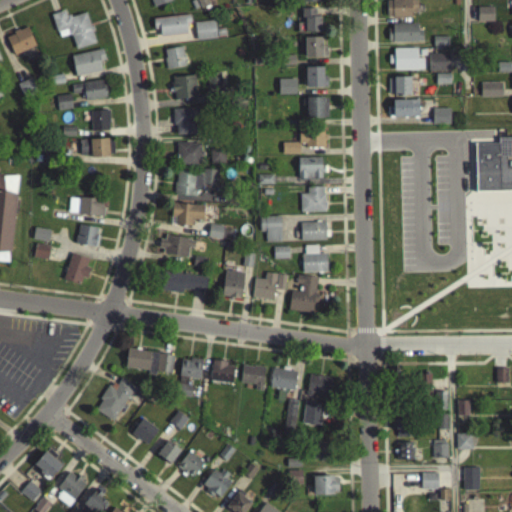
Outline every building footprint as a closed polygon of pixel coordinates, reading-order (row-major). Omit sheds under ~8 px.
[(148,0),(152,11),(172,5),(169,0),(148,0)] [(384,5),(390,5),(390,3),(409,3),(409,5),(415,5),(415,17),(409,18),(409,23),(390,23),(390,21),(384,22),(384,5)] [(314,12),(300,13),(300,27),(296,27),(296,37),(320,37),(319,20),(314,20),(314,12)] [(475,27),(475,20),(475,12),(492,12),(492,27),(475,27)] [(50,19),(55,36),(67,32),(73,54),(94,48),(85,16),(65,22),(63,15),(50,19)] [(159,41),(185,38),(184,28),(190,28),(188,18),(151,23),(153,34),(158,34),(159,41)] [(193,27),(195,45),(215,43),(213,24),(193,27)] [(386,45),(386,34),(390,34),(390,28),(415,28),(415,35),(421,35),(421,46),(416,46),(416,47),(390,47),(390,45),(386,45)] [(34,51),(27,32),(4,40),(12,59),(34,51)] [(431,51),(431,47),(431,41),(447,41),(447,51),(433,51),(431,51)] [(303,62),(326,62),(326,51),(321,51),(321,42),(303,42),(303,62)] [(162,54),(166,74),(185,70),(180,50),(162,54)] [(98,66),(104,64),(101,52),(69,61),(74,81),(101,74),(98,66)] [(386,60),(387,69),(392,69),(392,75),(407,75),(415,75),(415,74),(422,74),(422,63),(415,63),(415,54),(415,53),(391,53),(392,60),(386,60)] [(427,76),(427,59),(433,59),(447,59),(447,68),(447,76),(444,76),(427,76)] [(294,69),(293,60),(280,60),(281,70),(294,69)] [(495,76),(495,67),(508,67),(508,74),(508,76),(495,76)] [(304,72),(304,92),(324,92),(324,72),(304,72)] [(434,89),(434,78),(444,78),(448,78),(448,89),(434,89)] [(170,81),(170,96),(172,96),(173,104),(187,104),(187,108),(195,108),(195,80),(170,81)] [(387,99),(386,83),(392,83),(392,82),(407,81),(408,81),(408,100),(391,100),(391,99),(387,99)] [(20,99),(35,95),(31,83),(16,87),(20,99)] [(276,99),(294,99),(294,84),(276,83),(276,99)] [(71,88),(72,97),(82,97),(83,104),(105,102),(103,85),(71,88)] [(478,102),(478,101),(478,87),(499,87),(499,98),(499,101),(478,102)] [(71,113),(69,98),(54,100),(56,115),(71,113)] [(305,123),(327,122),(326,102),(305,102),(305,123)] [(387,121),(416,121),(416,104),(412,104),(391,105),(391,111),(385,111),(385,120),(387,120),(387,121)] [(173,139),(199,139),(198,112),(172,113),(173,139)] [(430,129),(430,124),(430,113),(448,113),(448,121),(448,129),(430,129)] [(88,115),(89,135),(108,134),(107,114),(88,115)] [(296,136),(322,135),(322,139),(324,139),(325,145),(322,145),(322,152),(304,152),(304,149),(297,149),(296,136)] [(496,142),(496,148),(474,148),(472,148),(472,150),(473,150),(473,155),(473,164),(472,164),(472,166),(473,166),(473,172),(473,180),(473,182),(474,182),(474,196),(473,196),(473,197),(475,197),(482,197),(489,197),(491,197),(491,196),(498,196),(505,196),(505,197),(507,197),(507,196),(511,196),(511,142),(504,142),(497,142),(496,142)] [(112,160),(111,143),(78,144),(79,161),(112,160)] [(200,169),(200,147),(175,147),(175,169),(200,169)] [(280,159),(297,159),(297,147),(280,147),(280,159)] [(223,151),(208,152),(209,167),(223,167),(223,151)] [(297,183),(323,182),(323,169),(320,169),(320,161),(296,162),(297,183)] [(174,174),(173,200),(194,201),(195,193),(215,194),(216,176),(174,174)] [(0,267),(7,268),(17,179),(1,180),(1,178),(0,178),(0,267)] [(271,189),(271,180),(256,180),(256,189),(271,189)] [(324,216),(323,191),(305,191),(305,198),(298,198),(298,216),(324,216)] [(66,218),(101,220),(102,204),(67,202),(66,218)] [(211,225),(211,210),(170,208),(169,229),(190,230),(191,224),(211,225)] [(264,247),(279,246),(278,220),(258,221),(258,236),(264,236),(264,247)] [(324,226),(299,227),(299,245),(324,245),(324,226)] [(220,244),(222,231),(208,228),(206,242),(220,244)] [(73,248),(93,252),(97,233),(77,229),(73,248)] [(46,246),(49,234),(33,231),(30,243),(46,246)] [(158,259),(188,262),(190,243),(160,241),(158,259)] [(32,262),(47,263),(48,250),(33,248),(32,262)] [(301,276),(325,276),(325,258),(316,258),(316,250),(301,250),(301,276)] [(287,263),(287,251),(271,251),(272,263),(287,263)] [(69,258),(60,284),(77,289),(79,282),(84,283),(88,272),(83,271),(86,263),(69,258)] [(204,297),(206,281),(161,276),(159,295),(181,297),(181,294),(204,297)] [(242,277),(222,276),(220,301),(240,303),(242,277)] [(284,279),(263,277),(262,284),(252,283),(250,302),(271,304),(272,293),(283,294),(284,279)] [(311,317),(315,282),(295,279),(294,289),(298,290),(297,296),(289,295),(287,314),(311,317)] [(123,372),(146,375),(145,379),(153,380),(154,376),(169,378),(172,360),(126,354),(123,372)] [(198,383),(200,364),(179,362),(177,381),(198,383)] [(210,365),(208,385),(229,388),(231,371),(224,371),(225,367),(210,365)] [(238,387),(253,389),(253,395),(260,396),(263,371),(251,370),(251,372),(240,370),(238,387)] [(268,392),(292,395),(295,376),(271,372),(268,392)] [(494,388),(506,388),(507,373),(494,373),(494,388)] [(429,378),(414,379),(415,401),(430,400),(429,378)] [(332,382),(307,379),(305,397),(329,401),(332,382)] [(133,391),(111,425),(94,414),(100,405),(97,403),(106,389),(108,391),(111,387),(115,389),(119,382),(133,391)] [(174,400),(188,402),(190,390),(176,388),(174,400)] [(297,405),(286,403),(281,439),(291,441),(297,405)] [(468,405),(455,406),(455,420),(468,420),(468,405)] [(301,429),(319,430),(321,407),(303,406),(301,429)] [(185,423),(175,416),(167,427),(178,434),(185,423)] [(446,419),(437,420),(437,435),(447,434),(446,419)] [(156,434),(140,423),(129,438),(145,449),(156,434)] [(410,442),(410,424),(395,424),(394,441),(410,442)] [(455,454),(471,455),(471,439),(455,439),(455,454)] [(169,469),(179,454),(165,445),(155,459),(169,469)] [(446,463),(446,445),(431,445),(431,464),(446,463)] [(305,464),(327,465),(328,447),(306,447),(305,464)] [(412,447),(397,448),(398,465),(412,465),(412,447)] [(62,468),(46,453),(31,470),(47,484),(62,468)] [(202,467),(186,455),(175,471),(191,482),(202,467)] [(285,471),(299,471),(299,462),(284,463),(285,471)] [(213,471),(201,490),(217,501),(230,483),(213,471)] [(461,494),(477,495),(478,473),(462,472),(461,494)] [(300,475),(286,475),(286,488),(300,489),(300,475)] [(52,500),(68,511),(84,487),(68,476),(52,500)] [(436,478),(420,478),(420,494),(436,494),(436,478)] [(311,481),(311,499),(337,499),(336,481),(311,481)] [(29,506),(39,496),(28,485),(18,495),(29,506)] [(103,511),(107,508),(94,494),(81,507),(85,511),(103,511)] [(224,511),(225,511),(246,511),(250,507),(235,496),(224,511)]
